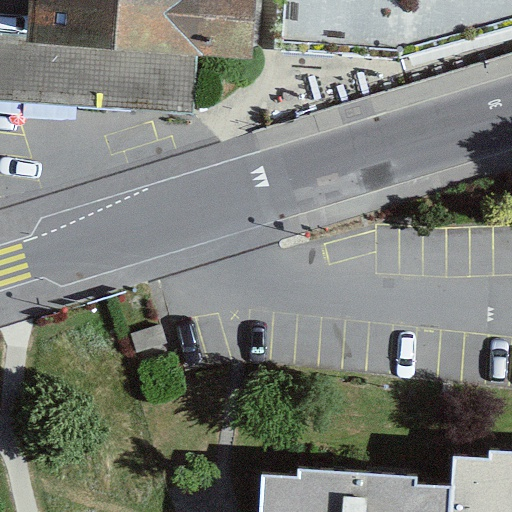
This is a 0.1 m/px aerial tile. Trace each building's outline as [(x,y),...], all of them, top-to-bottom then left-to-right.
[(29,0),(29,15),(27,43),(197,54),(253,57),(256,0),(29,0)] [(511,0),(286,0),(283,52),(407,62),(511,33),(511,0)] [(0,41),(0,105),(20,107),(194,117),(197,54),(27,43),(0,41)] [(130,335),(136,354),(167,345),(161,326),(130,335)] [(459,483),(457,511),(511,511),(511,453),(497,452),(497,463),(460,461),(459,483)] [(266,511),(457,511),(459,483),(269,471),(266,511)]
